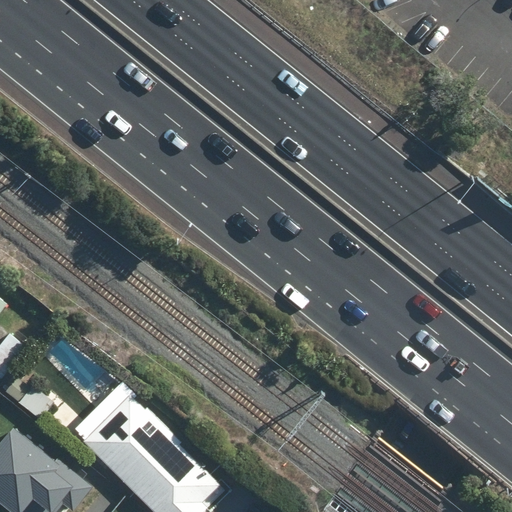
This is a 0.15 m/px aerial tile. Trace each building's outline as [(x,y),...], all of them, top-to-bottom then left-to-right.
[(26,344),(8,331),(0,341),(0,377),(1,378),(26,344)] [(19,374),(4,390),(38,419),(53,403),(19,374)] [(198,502),(217,484),(181,447),(184,444),(148,407),(144,410),(129,395),(83,441),(153,511),(196,511),(202,507),(198,502)] [(52,511),(75,484),(0,424),(0,511),(52,511)] [(127,511),(105,493),(88,511),(127,511)]
